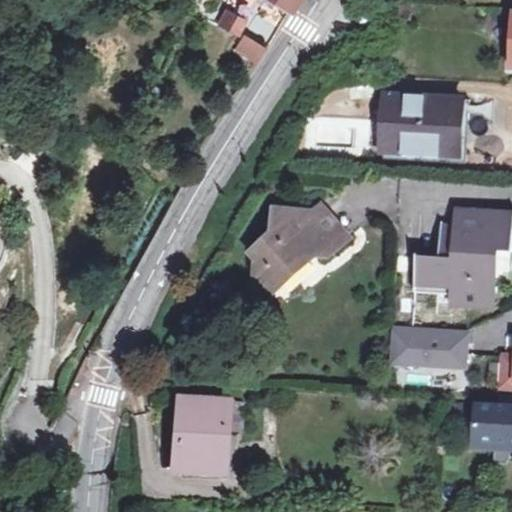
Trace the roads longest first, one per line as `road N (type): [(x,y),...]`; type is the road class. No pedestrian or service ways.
road 1 (secondary): [(89,511),(106,392),(148,284),(321,0)]
road 2 (unknown): [(511,179),(321,172)]
